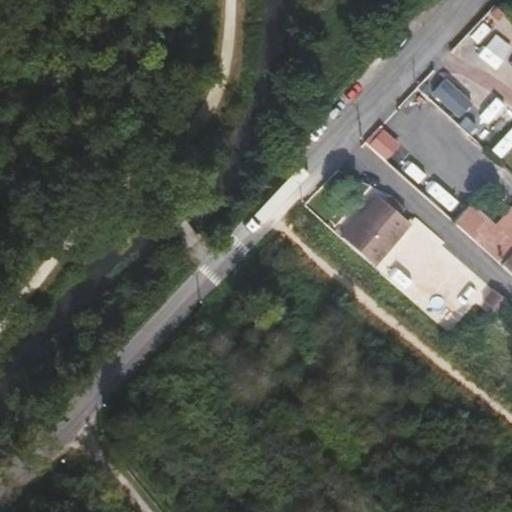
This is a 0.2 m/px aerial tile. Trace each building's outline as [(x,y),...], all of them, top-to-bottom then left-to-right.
[(511,140),(490,162),(500,171),(511,159),(511,140)] [(511,159),(500,171),(511,182),(511,159)] [(372,207),(331,249),(359,276),(399,233),(372,207)] [(315,288),(297,306),(330,340),(348,320),(315,288)] [(511,393),(494,377),(461,412),(485,436),(511,407),(511,393)] [(107,511),(64,465),(30,495),(44,511),(107,511)]
